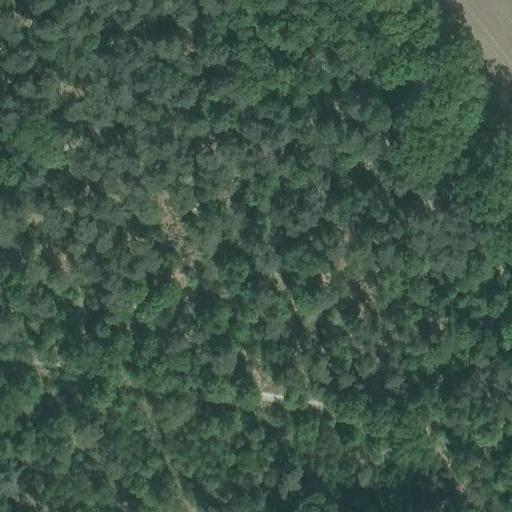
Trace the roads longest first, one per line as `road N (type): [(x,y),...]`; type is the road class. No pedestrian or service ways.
road 1 (track): [(511,440),(0,360)]
road 2 (track): [(511,172),(383,0)]
